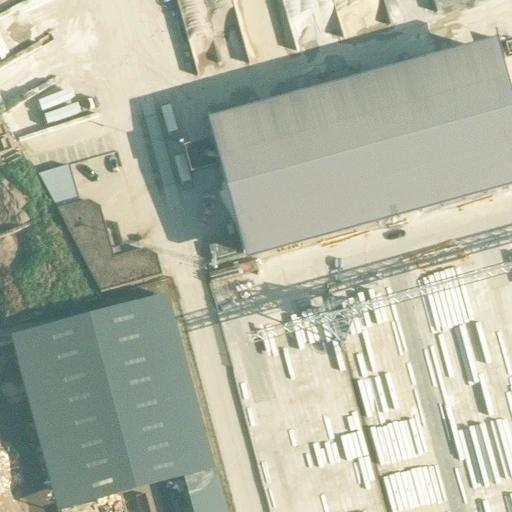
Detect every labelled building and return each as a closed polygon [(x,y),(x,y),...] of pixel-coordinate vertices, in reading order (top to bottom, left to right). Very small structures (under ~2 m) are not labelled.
[(210,134),(243,255),(511,180),(511,105),(498,54),(210,134)] [(58,209),(79,203),(69,167),(52,172),(39,176),(50,196),(57,210),(58,209)] [(89,200),(58,209),(102,293),(164,276),(158,255),(146,248),(115,257),(101,207),(89,200)] [(234,254),(231,241),(208,247),(211,260),(234,254)] [(96,505),(214,473),(166,296),(48,328),(96,505)] [(227,511),(220,476),(185,483),(190,511),(227,511)]
